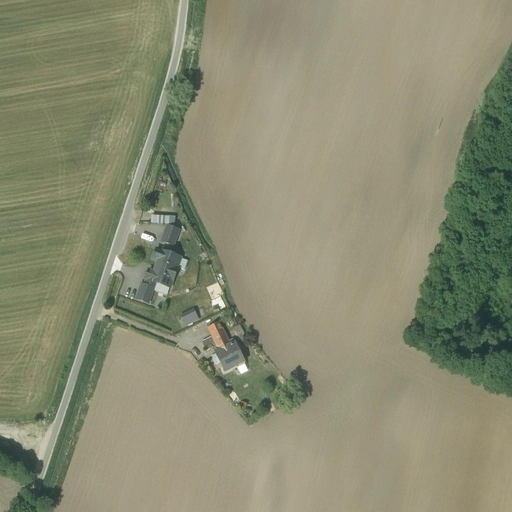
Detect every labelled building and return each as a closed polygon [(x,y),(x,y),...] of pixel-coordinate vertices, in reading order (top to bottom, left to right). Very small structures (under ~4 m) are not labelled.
[(166,227),(161,242),(173,246),(178,231),(166,227)] [(180,258),(163,252),(160,262),(177,268),(180,258)] [(190,259),(181,256),(180,258),(177,268),(185,271),(190,259)] [(177,268),(160,262),(153,282),(170,288),(170,287),(177,268)] [(185,271),(177,268),(170,287),(178,290),(185,271)] [(153,290),(141,285),(136,300),(148,304),(153,290)] [(185,291),(176,297),(184,312),(194,306),(185,291)] [(183,315),(188,326),(202,320),(197,308),(183,315)] [(219,323),(207,328),(212,337),(223,331),(219,323)] [(242,324),(236,327),(242,340),(248,337),(242,324)] [(229,342),(223,331),(212,337),(215,344),(216,346),(213,348),(225,372),(244,362),(233,340),(229,342)] [(212,337),(201,343),(205,349),(215,344),(212,337)]
